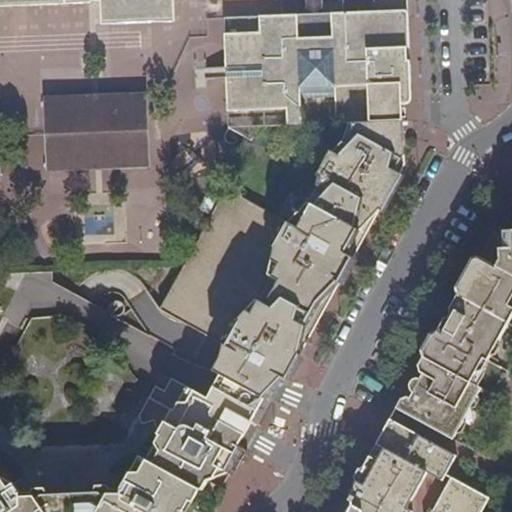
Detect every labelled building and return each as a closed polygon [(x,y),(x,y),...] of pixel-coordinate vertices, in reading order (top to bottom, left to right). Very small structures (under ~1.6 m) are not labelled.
[(20,0),(0,7),(0,8),(28,7),(25,0),(20,0)] [(55,0),(56,6),(94,5),(95,0),(102,0),(104,27),(177,23),(177,0),(185,0),(186,0),(193,0),(55,0)] [(355,122),(407,120),(406,103),(416,87),(413,0),(345,0),(346,13),(340,13),(340,17),(324,17),(324,27),(306,27),(306,15),(226,19),(228,61),(238,69),(248,68),(248,78),(237,78),(230,85),(232,127),(255,142),(264,126),(355,122)] [(340,17),(340,13),(306,15),(306,27),(324,27),(324,17),(340,17)] [(238,69),(228,61),(230,85),(237,78),(248,78),(248,68),(238,69)] [(148,95),(62,97),(63,112),(64,132),(66,170),(152,166),(148,95)] [(63,112),(62,97),(44,99),(46,135),(47,171),(66,170),(64,132),(63,112)] [(366,231),(372,229),(387,205),(382,197),(377,194),(365,191),(370,182),(374,182),(377,179),(395,190),(409,166),(407,120),(355,122),(356,134),(351,143),(346,141),(337,151),(334,149),(320,173),(325,175),(316,203),(312,202),(293,221),(248,198),(241,176),(191,267),(186,268),(169,295),(159,310),(224,345),(287,379),(339,279),(324,272),(331,261),(345,268),(366,231)] [(149,189),(148,168),(109,170),(110,191),(149,189)] [(191,267),(241,176),(239,170),(186,268),(191,267)] [(382,197),(387,205),(395,190),(377,179),(374,182),(370,182),(365,191),(377,194),(382,197)] [(372,229),(366,231),(345,268),(339,279),(287,379),(372,229)] [(511,230),(501,231),(503,260),(499,266),(480,257),(467,281),(482,290),(475,302),(460,293),(418,370),(435,379),(421,404),(405,394),(396,408),(454,440),(483,388),(472,382),(486,358),(490,360),(511,320),(511,230)] [(339,279),(345,268),(331,261),(324,272),(339,279)] [(482,290),(467,281),(460,293),(475,302),(482,290)] [(287,379),(224,345),(218,374),(267,400),(287,379)] [(409,386),(405,394),(421,404),(435,379),(418,370),(413,379),(414,379),(416,379),(418,378),(421,379),(423,380),(424,382),(425,384),(426,386),(425,389),(424,391),(422,393),(419,394),(416,393),(413,392),(412,390),(410,388),(410,386),(409,386)] [(158,384),(160,385),(166,376),(156,371),(151,379),(155,382),(158,384)] [(114,493),(114,511),(186,511),(199,489),(202,491),(216,466),(236,478),(249,453),(238,447),(207,429),(219,405),(210,400),(166,376),(160,385),(140,419),(142,423),(155,421),(173,416),(174,424),(169,431),(176,435),(171,442),(166,439),(150,463),(145,460),(140,468),(132,470),(125,481),(140,490),(134,502),(119,493),(114,493)] [(413,379),(409,386),(410,386),(410,388),(412,390),(413,392),(416,393),(419,394),(422,393),(424,391),(425,389),(426,386),(425,384),(424,382),(423,380),(421,379),(418,378),(416,379),(414,379),(413,379)] [(140,415),(140,419),(160,385),(158,384),(140,415)] [(207,429),(238,447),(251,422),(219,405),(207,429)] [(160,436),(145,460),(150,463),(166,439),(171,442),(176,435),(169,431),(174,424),(173,416),(155,421),(156,435),(160,436)] [(389,422),(412,435),(414,431),(391,419),(389,422)] [(389,422),(387,426),(410,438),(412,435),(389,422)] [(413,511),(414,511),(410,508),(402,505),(408,494),(416,497),(429,472),(443,480),(455,458),(412,435),(410,438),(387,426),(339,511),(413,511)] [(414,431),(412,435),(455,458),(458,455),(414,431)] [(0,511),(58,511),(58,505),(41,499),(24,498),(22,496),(15,483),(0,475),(0,511)] [(482,511),(490,498),(452,477),(432,511),(482,511)] [(120,490),(119,493),(134,502),(140,490),(125,481),(120,490)] [(82,492),(82,503),(94,497),(104,495),(114,493),(114,490),(82,492)] [(82,511),(82,503),(82,492),(22,496),(24,498),(41,499),(58,505),(58,511),(82,511)] [(82,503),(82,511),(114,511),(114,493),(104,495),(94,497),(82,503)] [(410,508),(416,497),(408,494),(402,505),(410,508)]
